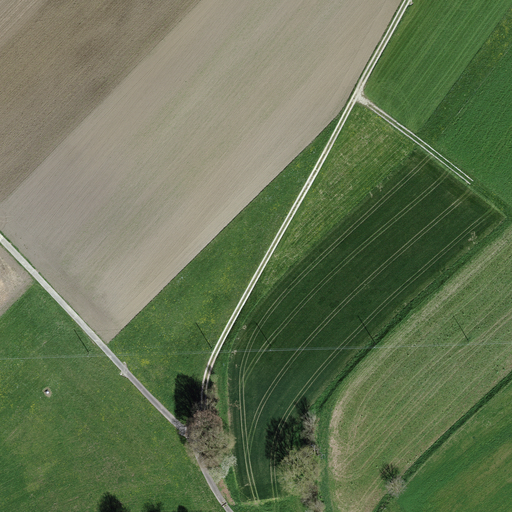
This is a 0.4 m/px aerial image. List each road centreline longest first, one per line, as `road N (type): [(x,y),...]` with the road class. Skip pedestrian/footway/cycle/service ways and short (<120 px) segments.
road 1 (track): [(199,436),(206,378),(223,337),(408,0)]
road 2 (track): [(199,436),(167,414),(0,237)]
road 3 (track): [(355,94),(469,181)]
